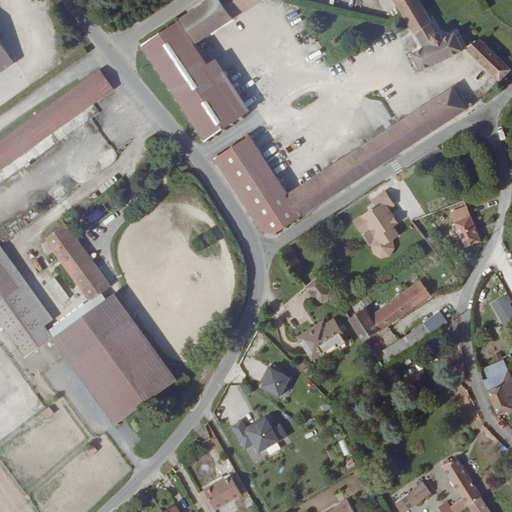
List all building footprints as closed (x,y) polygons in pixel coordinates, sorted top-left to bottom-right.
[(229,79),(240,72),(229,55),(224,55),(217,60),(204,40),(267,0),(404,0),(434,49),(424,53),(432,70),(477,48),(511,79),(511,78),(511,59),(491,39),(486,43),(477,27),(452,39),(453,36),(449,34),(428,0),(215,0),(189,17),(188,16),(185,17),(186,19),(176,25),(175,24),(172,26),(173,27),(164,33),(163,32),(160,33),(161,35),(153,40),(153,38),(150,40),(151,42),(138,50),(212,138),(213,138),(214,139),(217,137),(216,136),(228,128),(229,129),(252,115),(250,113),(229,79)] [(0,72),(15,62),(0,40),(0,72)] [(0,170),(113,90),(99,71),(0,141),(0,170)] [(261,106),(240,72),(229,79),(250,113),(261,106)] [(224,149),(222,150),(221,153),(222,155),(224,154),(230,162),(228,163),(230,165),(231,164),(237,174),(236,175),(238,178),(240,177),(246,186),(244,188),(246,190),(247,189),(254,199),(252,200),(254,203),(255,202),(261,211),(260,211),(262,215),(264,214),(269,223),(268,224),(271,228),(273,226),(282,229),(283,231),(286,229),(285,228),(295,221),(297,223),(300,221),(300,219),(309,213),(310,215),(313,213),(312,211),(475,109),(463,89),(298,191),(265,145),(267,143),(266,141),(263,142),(257,133),(260,132),(258,129),(241,140),(240,139),(236,141),(237,143),(225,150),(224,149)] [(119,179),(115,179),(111,179),(107,184),(107,186),(109,191),(110,193),(112,195),(115,196),(119,196),(121,194),(124,192),(125,188),(125,183),(122,181),(119,179)] [(374,206),(351,221),(379,261),(396,249),(390,241),(399,235),(393,227),(398,223),(388,209),(394,205),(384,190),(369,200),(374,206)] [(60,216),(65,223),(89,204),(84,198),(60,216)] [(466,248),(482,242),(466,207),(459,209),(451,213),(466,248)] [(420,219),(414,223),(424,235),(429,231),(420,219)] [(110,284),(65,223),(42,239),(87,301),(110,284)] [(291,247),(294,253),(303,247),(299,241),(291,247)] [(454,243),(447,249),(456,260),(463,255),(454,243)] [(303,247),(294,253),(307,271),(315,266),(303,247)] [(0,322),(24,356),(56,334),(0,255),(0,322)] [(303,288),(318,306),(333,293),(318,275),(303,288)] [(414,291),(423,305),(442,293),(432,279),(414,291)] [(414,291),(397,303),(406,317),(423,305),(414,291)] [(116,294),(57,335),(118,422),(177,381),(116,294)] [(511,306),(507,295),(490,303),(504,333),(511,328),(511,306)] [(397,303),(380,314),(389,329),(406,317),(397,303)] [(361,315),(375,338),(389,329),(380,314),(375,306),(361,315)] [(434,321),(442,332),(458,321),(450,310),(434,321)] [(331,315),(295,337),(311,362),(347,341),(331,315)] [(418,332),(425,343),(442,332),(434,321),(418,332)] [(418,332),(402,344),(409,354),(425,343),(418,332)] [(409,354),(402,344),(394,349),(401,360),(409,354)] [(303,358),(295,366),(300,372),(308,364),(303,358)] [(511,380),(502,360),(486,368),(496,389),(511,381),(511,380)] [(259,389),(281,397),(289,376),(267,368),(259,389)] [(511,381),(496,389),(507,414),(511,412),(511,381)] [(45,420),(53,415),(49,408),(41,413),(45,420)] [(249,460),(289,440),(280,423),(271,427),(266,417),(246,427),(242,420),(231,425),(249,460)] [(343,441),(336,443),(342,458),(349,455),(343,441)] [(83,450),(87,457),(96,452),(92,445),(83,450)] [(482,496),(483,496),(456,455),(442,466),(468,505),(470,504),(482,496)] [(345,462),(349,469),(356,466),(352,458),(345,462)] [(230,473),(204,487),(215,508),(241,494),(230,473)] [(410,491),(394,503),(400,511),(407,511),(432,492),(433,491),(431,487),(428,481),(424,483),(410,491)] [(491,511),(482,496),(470,504),(474,511),(491,511)] [(344,505),(330,511),(360,511),(353,498),(343,503),(344,505)] [(458,511),(467,506),(463,499),(450,507),(446,502),(438,506),(441,511),(458,511)] [(182,511),(174,503),(162,507),(166,511),(182,511)]
